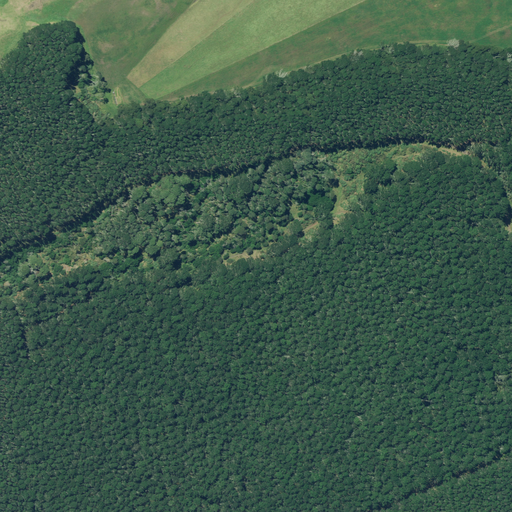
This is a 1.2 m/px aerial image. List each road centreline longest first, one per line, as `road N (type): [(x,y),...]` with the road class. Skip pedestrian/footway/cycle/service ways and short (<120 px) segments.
road 1 (unclassified): [(511,245),(496,177),(470,156),(326,147),(143,182),(0,258)]
road 2 (track): [(362,511),(511,450)]
